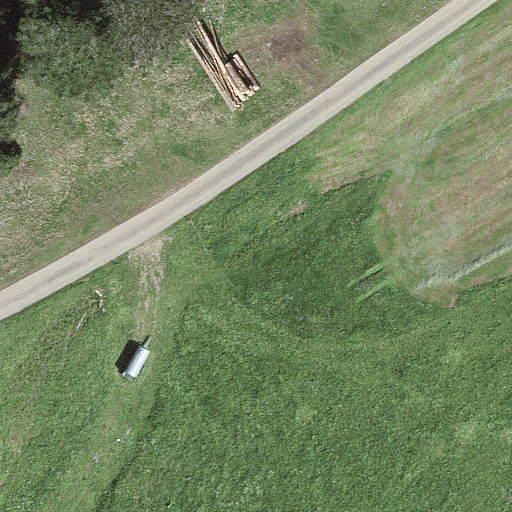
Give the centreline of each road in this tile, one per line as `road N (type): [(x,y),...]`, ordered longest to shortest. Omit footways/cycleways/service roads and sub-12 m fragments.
road 1 (unclassified): [(481,0),(133,242),(0,314)]
road 2 (track): [(179,211),(136,390),(61,511)]
